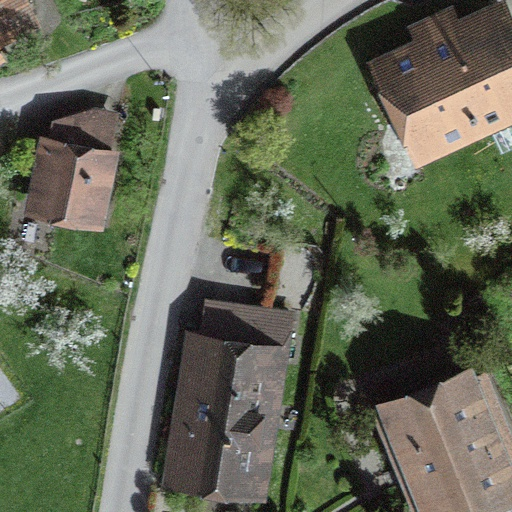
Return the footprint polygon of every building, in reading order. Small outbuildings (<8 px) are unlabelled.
[(28,0),(0,0),(0,62),(13,56),(4,40),(39,22),(28,0)] [(365,57),(415,166),(494,130),(501,146),(511,140),(511,8),(508,0),(491,0),(458,15),(452,2),(406,23),(412,36),(365,57)] [(104,249),(113,174),(33,164),(24,239),(104,249)] [(164,502),(264,511),(272,511),(292,325),(201,304),(164,502)] [(381,427),(420,511),(511,511),(511,476),(470,386),(381,427)]
